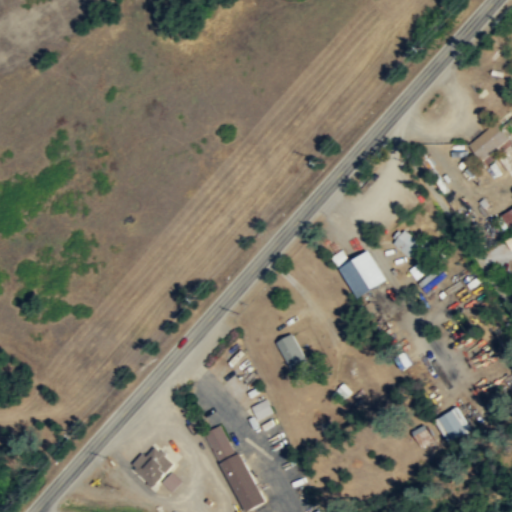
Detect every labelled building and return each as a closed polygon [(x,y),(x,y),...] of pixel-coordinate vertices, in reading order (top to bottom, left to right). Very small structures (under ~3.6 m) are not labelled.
[(480,94),(502,122),(511,114),(511,104),(494,82),(480,94)] [(469,144),(483,161),(510,139),(495,122),(469,144)] [(509,230),(511,228),(511,207),(500,214),(509,230)] [(393,237),(406,256),(419,247),(406,228),(393,237)] [(357,297),(387,280),(369,249),(349,261),(343,249),(333,255),(357,297)] [(276,341),(292,370),(308,361),(292,333),(276,341)] [(252,406),(258,419),(273,411),(267,399),(252,406)] [(451,442),(471,427),(456,406),(435,420),(451,442)] [(227,422),(207,431),(244,511),(263,503),(227,422)] [(422,445),(434,439),(426,424),(414,431),(422,445)] [(153,487),(175,463),(153,444),(132,467),(153,487)] [(172,492),(183,482),(175,472),(164,482),(172,492)]
